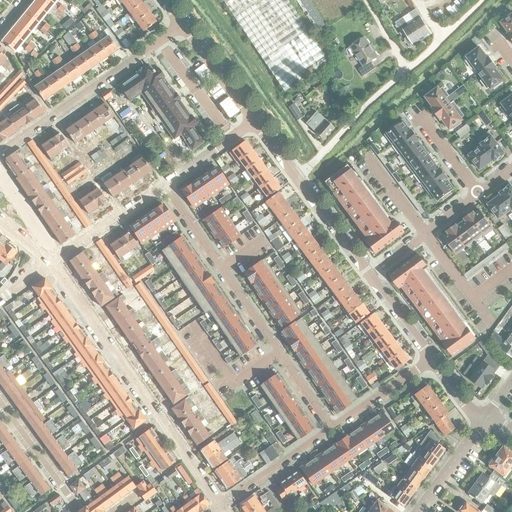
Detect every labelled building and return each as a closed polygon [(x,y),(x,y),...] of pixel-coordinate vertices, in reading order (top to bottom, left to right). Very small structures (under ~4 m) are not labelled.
[(46,14),(53,4),(48,0),(36,0),(33,4),(46,14)] [(56,1),(56,0),(48,0),(53,4),(58,8),(63,12),(66,8),(56,1)] [(129,13),(142,3),(139,0),(126,0),(122,3),(119,6),(122,10),(125,8),(129,13)] [(287,0),(222,0),(284,92),(329,61),(287,0)] [(318,29),(323,25),(307,1),(302,5),(318,29)] [(136,22),(149,13),(142,3),(129,13),(136,22)] [(33,4),(26,13),(38,23),(46,14),(33,4)] [(102,19),(109,13),(106,10),(100,15),(102,19)] [(432,34),(428,29),(416,10),(410,14),(415,21),(408,26),(403,18),(395,23),(401,31),(404,35),(406,38),(405,39),(410,48),(414,46),(432,34)] [(511,13),(511,14),(511,12),(501,20),(502,21),(500,22),(508,33),(506,34),(511,41),(511,40),(511,13)] [(30,33),(38,23),(26,13),(18,23),(30,33)] [(102,19),(105,22),(112,17),(109,13),(102,19)] [(149,13),(136,22),(143,32),(156,22),(149,13)] [(84,28),(80,22),(76,26),(80,31),(84,28)] [(18,23),(17,24),(10,32),(22,42),(30,33),(18,23)] [(116,49),(120,46),(107,29),(103,31),(108,37),(98,43),(107,56),(117,50),(116,49)] [(14,52),(22,42),(10,32),(2,42),(14,52)] [(364,37),(351,47),(363,66),(358,69),(363,77),(376,68),(371,62),(378,57),(364,37)] [(98,63),(107,56),(98,43),(89,49),(98,63)] [(478,74),(479,73),(493,62),(494,62),(489,55),(488,57),(480,46),(478,48),(477,47),(467,54),(468,55),(466,57),(467,59),(465,61),(472,71),(474,68),(478,74)] [(0,47),(0,60),(6,66),(13,58),(0,47)] [(89,69),(98,63),(89,49),(80,56),(89,69)] [(71,62),(65,66),(59,56),(55,58),(62,68),(71,81),(80,75),(71,62)] [(80,75),(89,69),(80,56),(71,62),(80,75)] [(62,68),(55,58),(52,61),(58,71),(53,74),(62,88),(71,81),(62,68)] [(482,79),(480,81),(487,91),(489,89),(491,91),(493,89),(494,90),(504,83),(503,82),(505,80),(497,70),(499,69),(494,62),(493,62),(479,73),(478,74),(482,79)] [(40,76),(37,71),(33,65),(30,67),(35,73),(34,73),(37,78),(40,76)] [(164,77),(158,69),(153,72),(148,65),(118,86),(129,102),(130,101),(141,93),(153,110),(151,112),(158,123),(161,121),(174,139),(180,135),(187,144),(191,150),(200,144),(203,142),(192,127),(197,124),(191,115),(190,116),(179,100),(180,99),(179,98),(176,94),(175,93),(174,94),(163,78),(164,77)] [(53,94),(62,88),(53,74),(44,81),(53,94)] [(43,100),(53,94),(44,81),(34,87),(43,100)] [(451,104),(446,98),(449,96),(443,87),(440,89),(438,87),(436,89),(435,88),(427,94),(428,95),(425,97),(433,107),(432,108),(436,114),(451,104)] [(108,90),(101,95),(105,101),(106,100),(112,96),(109,92),(108,90)] [(500,103),(502,106),(499,108),(506,117),(509,115),(511,118),(511,94),(511,93),(502,100),(503,102),(500,103)] [(34,94),(26,100),(38,117),(46,112),(34,94)] [(26,100),(18,106),(30,123),(38,117),(26,100)] [(98,104),(8,166),(58,238),(86,219),(148,177),(98,104)] [(288,107),(297,121),(302,117),(293,104),(288,107)] [(436,114),(441,120),(442,119),(450,130),(452,128),(453,129),(461,123),(461,122),(463,120),(461,118),(464,116),(458,107),(455,109),(451,104),(436,114)] [(18,106),(10,111),(22,128),(30,123),(18,106)] [(10,111),(2,117),(14,134),(22,128),(10,111)] [(330,125),(330,123),(327,120),(325,121),(315,112),(305,124),(314,132),(323,140),(334,128),(330,125)] [(492,122),(484,112),(478,116),(486,127),(492,122)] [(2,117),(0,117),(0,130),(6,139),(14,134),(2,117)] [(392,145),(412,130),(412,129),(411,130),(404,120),(400,123),(398,121),(389,128),(390,130),(384,135),(392,145)] [(472,130),(467,124),(456,132),(461,138),(472,130)] [(412,130),(392,145),(399,155),(419,140),(420,140),(412,130)] [(495,162),(506,154),(501,147),(502,147),(500,145),(493,136),(489,131),(480,137),(478,139),(495,162)] [(495,162),(478,139),(477,140),(481,145),(468,155),(480,171),(493,161),(494,163),(495,162)] [(420,140),(419,140),(399,155),(406,164),(426,150),(420,141),(420,140)] [(252,150),(247,144),(245,141),(232,150),(239,160),(252,150)] [(378,155),(381,153),(374,143),(370,146),(378,155)] [(246,169),(259,160),(252,150),(239,160),(236,162),(239,167),(242,164),(246,169)] [(413,174),(414,174),(433,159),(426,150),(406,164),(413,174)] [(381,153),(378,155),(385,165),(388,163),(381,153)] [(227,165),(225,166),(219,158),(215,160),(221,169),(223,172),(229,168),(227,165)] [(440,167),(440,168),(433,159),(414,174),(413,174),(420,184),(441,168),(440,167)] [(253,178),(265,169),(259,160),(246,169),(253,178)] [(385,165),(392,175),(395,172),(388,163),(385,165)] [(389,222),(350,169),(349,169),(346,165),(334,175),(333,174),(325,179),(326,180),(324,182),(327,186),(326,187),(366,239),(364,241),(374,255),(403,233),(393,219),(389,222)] [(208,173),(219,190),(220,191),(229,184),(216,166),(207,173),(208,173)] [(420,184),(428,193),(448,178),(441,168),(420,184)] [(260,188),(272,178),(265,169),(253,178),(250,181),(253,185),(256,183),(260,188)] [(395,172),(392,175),(399,184),(402,182),(395,172)] [(211,197),(220,191),(219,190),(208,173),(207,173),(198,179),(199,179),(211,196),(211,197)] [(229,182),(236,177),(233,173),(226,178),(229,182)] [(238,180),(236,177),(229,182),(231,185),(238,180)] [(267,197),(280,188),(272,178),(260,188),(256,190),(260,194),(263,192),(267,197)] [(453,194),(452,192),(455,189),(448,180),(449,179),(448,178),(428,193),(429,194),(431,193),(438,202),(442,199),(443,201),(453,194)] [(199,179),(198,179),(190,185),(202,202),(202,203),(211,197),(211,196),(199,179)] [(406,194),(407,194),(409,192),(410,192),(402,182),(399,184),(406,194)] [(511,208),(511,185),(511,184),(500,192),(511,208)] [(193,209),(202,203),(202,202),(190,185),(180,191),(193,209)] [(242,201),(249,196),(246,192),(240,197),(242,201)] [(269,214),(285,202),(278,192),(265,202),(266,203),(262,205),(266,210),(269,214)] [(409,192),(407,194),(406,194),(414,204),(417,201),(410,192),(409,192)] [(511,208),(500,192),(499,193),(500,194),(487,204),(499,220),(511,210),(511,208)] [(249,210),(252,208),(248,202),(251,200),(249,196),(242,201),(244,204),(249,210)] [(414,204),(421,214),(425,212),(417,201),(414,204)] [(276,223),(292,211),(285,202),(269,214),(276,223)] [(166,227),(175,221),(162,203),(153,209),(154,210),(166,227)] [(227,218),(220,208),(202,220),(209,230),(210,230),(227,218)] [(153,209),(145,215),(146,216),(158,232),(158,233),(166,227),(154,210),(153,209)] [(485,237),(494,230),(492,228),(493,227),(479,209),(475,212),(474,211),(469,215),(485,237)] [(286,230),(299,221),(292,211),(276,223),(279,227),(282,225),(286,230)] [(257,222),(264,218),(262,214),(255,219),(257,222)] [(158,232),(146,216),(145,215),(137,221),(138,221),(150,238),(150,239),(158,233),(158,232)] [(475,241),(482,235),(484,237),(485,237),(469,215),(464,219),(465,220),(461,223),(475,241)] [(215,239),(216,238),(233,227),(227,218),(210,230),(209,230),(215,239)] [(259,226),(264,223),(267,221),(264,218),(257,222),(259,226)] [(141,245),(150,239),(150,238),(138,221),(137,221),(128,227),(141,245)] [(293,239),(306,230),(299,221),(286,230),(293,239)] [(264,232),(268,229),(264,223),(259,226),(264,232)] [(466,247),(475,241),(461,223),(458,225),(457,224),(452,228),(466,247)] [(498,229),(506,240),(511,235),(511,234),(504,224),(498,229)] [(233,227),(216,238),(215,239),(222,249),(240,237),(233,227)] [(452,228),(446,232),(447,233),(443,236),(456,254),(466,247),(452,228)] [(127,229),(117,236),(129,253),(138,247),(127,229)] [(268,238),(272,235),(268,229),(264,232),(268,238)] [(300,249),(313,239),(306,230),(293,239),(289,241),(293,246),(296,243),(300,249)] [(270,241),(277,237),(275,233),(272,235),(268,238),(270,241)] [(117,236),(107,242),(119,260),(129,253),(117,236)] [(188,246),(189,246),(182,236),(167,246),(167,247),(161,251),(168,260),(188,246)] [(280,248),(276,242),(280,240),(277,237),(270,241),(272,245),(277,251),(280,248)] [(307,258),(320,248),(313,239),(300,249),(297,251),(300,255),(303,253),(307,258)] [(499,256),(509,248),(506,244),(496,251),(499,256)] [(8,245),(0,255),(0,260),(2,262),(0,264),(0,270),(1,271),(16,253),(8,245)] [(189,246),(188,246),(168,260),(174,269),(194,255),(195,255),(189,246)] [(314,267),(327,258),(320,248),(307,258),(314,267)] [(86,250),(69,263),(75,272),(93,260),(86,250)] [(490,262),(499,256),(496,251),(487,258),(490,262)] [(283,261),(290,256),(288,252),(281,257),(283,261)] [(453,357),(477,339),(426,270),(429,267),(419,253),(389,275),(400,289),(402,288),(453,357)] [(195,255),(194,255),(174,269),(180,278),(200,264),(201,264),(195,255)] [(283,261),(286,264),(293,259),(290,256),(283,261)] [(321,277),(333,267),(327,258),(314,267),(310,270),(313,274),(317,271),(320,276),(321,277)] [(482,269),(490,262),(487,258),(479,264),(482,269)] [(242,273),(249,283),(250,282),(270,268),(264,259),(262,261),(261,260),(242,273)] [(93,260),(75,272),(82,281),(99,269),(93,260)] [(207,272),(201,264),(200,264),(180,278),(186,287),(206,273),(207,272)] [(479,264),(464,275),(467,279),(482,269),(479,264)] [(328,286),(340,276),(333,267),(321,277),(320,276),(317,279),(320,283),(324,281),(328,286)] [(256,291),(277,277),(270,268),(250,282),(249,283),(255,292),(256,291)] [(99,269),(82,281),(88,290),(105,278),(99,269)] [(297,280),(303,275),(301,271),(294,276),(297,280)] [(213,282),(214,282),(207,272),(206,273),(186,287),(192,296),(213,282)] [(306,278),(303,275),(297,280),(299,283),(306,278)] [(335,295),(347,286),(340,276),(328,286),(324,288),(327,292),(331,290),(334,295),(335,295)] [(262,300),(283,286),(277,277),(256,291),(255,292),(261,301),(262,300)] [(39,296),(51,287),(45,278),(30,289),(33,293),(35,291),(39,296)] [(105,278),(88,290),(94,299),(111,287),(105,278)] [(219,290),(214,282),(213,282),(192,296),(198,305),(219,291),(219,290)] [(268,309),(289,295),(283,286),(262,300),(261,301),(267,310),(268,309)] [(341,304),(354,295),(347,286),(335,295),(334,295),(331,297),(334,302),(338,299),(341,304)] [(52,289),(52,288),(51,287),(39,296),(39,297),(37,298),(41,304),(39,305),(40,307),(56,296),(51,290),(52,289)] [(118,288),(101,300),(106,308),(124,296),(118,288)] [(198,305),(204,314),(225,300),(226,299),(219,290),(219,291),(198,305)] [(310,299),(317,294),(314,290),(311,293),(309,290),(306,293),(307,295),(310,299)] [(310,299),(312,302),(319,297),(317,294),(310,299)] [(274,318),(295,304),(289,295),(268,309),(267,310),(274,319),(274,318)] [(348,314),(361,304),(354,295),(341,304),(348,313),(348,314)] [(48,314),(62,305),(56,296),(40,307),(43,311),(45,310),(48,314)] [(124,296),(106,308),(112,316),(129,304),(124,296)] [(226,299),(225,300),(204,314),(205,314),(208,312),(214,320),(231,309),(232,308),(226,299)] [(129,304),(112,316),(117,324),(135,312),(129,304)] [(299,316),(299,315),(301,313),(295,304),(274,318),(274,319),(281,329),(299,316)] [(356,323),(368,314),(361,304),(348,314),(348,313),(345,316),(352,325),(355,323),(356,323)] [(10,316),(14,314),(11,310),(12,310),(8,305),(4,307),(10,316)] [(52,324),(67,313),(62,305),(48,314),(52,320),(51,321),(52,324)] [(238,317),(232,308),(231,309),(214,320),(220,329),(237,317),(238,317)] [(323,318),(330,313),(327,309),(320,314),(323,318)] [(135,312),(117,324),(123,332),(140,320),(135,312)] [(60,330),(73,321),(67,313),(52,324),(55,327),(57,326),(60,330)] [(330,313),(323,318),(325,321),(332,316),(330,313)] [(367,332),(380,323),(373,313),(360,323),(364,328),(361,331),(364,335),(367,333),(367,332)] [(16,324),(20,322),(14,314),(10,316),(16,324)] [(227,338),(243,326),(244,326),(238,317),(237,317),(220,329),(227,338)] [(286,342),(286,341),(307,327),(301,318),(295,322),(294,322),(279,332),(286,342)] [(503,328),(508,322),(504,319),(499,326),(503,328)] [(140,320),(123,332),(128,340),(146,328),(140,320)] [(64,340),(79,329),(73,321),(60,330),(64,336),(62,338),(64,340)] [(22,333),(26,330),(20,322),(16,324),(22,333)] [(374,342),(387,332),(380,323),(367,332),(367,333),(371,338),(368,340),(371,345),(375,342),(374,342)] [(250,335),(244,326),(243,326),(227,338),(233,347),(249,335),(250,335)] [(498,335),(503,328),(499,326),(495,332),(498,335)] [(286,342),(292,351),(293,350),(314,336),(307,327),(286,341),(286,342)] [(146,328),(128,340),(134,348),(151,336),(146,328)] [(72,347),(85,338),(79,329),(64,340),(66,343),(68,342),(72,347)] [(336,337),(343,333),(341,329),(334,333),(336,337)] [(28,341),(32,338),(26,330),(22,333),(28,341)] [(511,345),(511,335),(506,331),(502,337),(506,341),(511,345)] [(381,351),(394,341),(387,332),(374,342),(375,342),(378,347),(375,349),(378,354),(381,351)] [(498,335),(495,332),(494,332),(491,337),(494,339),(494,340),(495,341),(495,342),(502,347),(501,349),(511,356),(511,345),(506,341),(502,337),(498,335)] [(239,356),(242,354),(242,355),(257,345),(250,335),(249,335),(233,347),(239,356)] [(151,336),(134,348),(139,356),(156,344),(151,336)] [(299,359),(320,345),(314,336),(293,350),(292,351),(298,360),(299,359)] [(35,350),(41,345),(39,341),(35,344),(32,338),(28,341),(35,350)] [(76,357),(91,346),(85,338),(72,347),(76,352),(74,354),(76,357)] [(349,341),(346,343),(343,338),(339,340),(343,345),(342,346),(344,348),(351,344),(349,341)] [(490,359),(497,354),(485,338),(479,343),(490,359)] [(388,360),(401,351),(394,341),(381,351),(385,356),(382,359),(385,363),(388,360)] [(40,357),(44,355),(42,352),(45,350),(42,344),(41,345),(35,350),(40,357)] [(156,344),(139,356),(145,364),(162,352),(156,344)] [(355,357),(351,350),(354,348),(351,344),(344,348),(347,353),(351,359),(355,357)] [(298,360),(304,369),(305,368),(326,354),(320,345),(299,359),(298,360)] [(82,365),(97,354),(91,346),(76,357),(78,356),(81,361),(80,362),(80,363),(75,367),(76,368),(78,368),(81,365),(82,365)] [(401,351),(388,360),(395,370),(408,360),(401,351)] [(162,352),(145,364),(150,371),(167,360),(162,352)] [(90,372),(103,362),(97,354),(82,365),(84,368),(86,367),(90,372)] [(326,354),(305,368),(304,369),(311,378),(311,377),(332,363),(326,354)] [(46,366),(50,363),(44,355),(40,357),(46,366)] [(0,374),(4,371),(4,370),(10,366),(5,358),(0,361),(0,374)] [(167,360),(150,371),(156,379),(173,367),(167,360)] [(357,368),(364,363),(362,360),(355,365),(357,368)] [(483,389),(486,385),(488,386),(495,376),(493,375),(497,370),(483,360),(469,379),(483,389)] [(94,382),(109,371),(103,362),(90,372),(93,377),(91,378),(94,382)] [(317,387),(317,386),(338,372),(332,363),(311,377),(311,378),(317,387)] [(357,368),(360,372),(367,367),(364,363),(357,368)] [(173,367),(156,379),(161,387),(178,375),(173,367)] [(58,382),(62,380),(67,376),(63,371),(62,372),(60,369),(52,374),(58,382)] [(0,384),(2,386),(14,377),(9,371),(6,373),(4,371),(0,374),(0,384)] [(101,389),(115,379),(109,371),(94,382),(95,384),(97,383),(101,389)] [(323,395),(344,381),(338,372),(317,386),(317,387),(323,395)] [(260,386),(266,395),(283,384),(283,383),(276,373),(261,383),(262,384),(260,386)] [(178,375),(161,387),(166,395),(184,383),(178,375)] [(8,395),(20,386),(14,377),(2,386),(8,395)] [(50,386),(54,383),(51,378),(47,381),(42,384),(44,387),(49,384),(50,386)] [(105,398),(121,387),(115,379),(101,389),(105,393),(103,395),(105,398)] [(330,404),(350,390),(344,381),(323,395),(329,404),(330,404)] [(184,383),(166,395),(172,404),(190,392),(184,383)] [(283,383),(283,384),(266,395),(272,404),(289,393),(289,392),(283,383)] [(420,403),(433,393),(427,385),(410,397),(414,402),(417,399),(420,403)] [(14,403),(26,394),(20,386),(8,395),(14,403)] [(57,396),(61,393),(56,386),(53,389),(57,396)] [(113,405),(127,396),(121,387),(105,398),(107,400),(109,399),(113,405)] [(244,390),(238,396),(240,399),(247,393),(244,390)] [(350,405),(349,404),(357,399),(350,390),(330,404),(329,404),(336,414),(350,405)] [(296,401),(289,392),(289,393),(272,404),(278,413),(295,401),(296,401)] [(62,402),(66,400),(61,393),(57,396),(62,402)] [(426,411),(439,402),(433,393),(420,403),(426,411)] [(20,411),(32,402),(26,394),(14,403),(20,411)] [(77,407),(80,405),(73,396),(70,398),(77,407)] [(117,415),(133,404),(127,396),(113,405),(117,409),(114,411),(117,415)] [(177,419),(194,407),(188,398),(171,410),(177,419)] [(302,410),(296,401),(295,401),(278,413),(284,422),(301,410),(302,410)] [(26,420),(38,411),(32,402),(20,411),(26,420)] [(432,420),(445,410),(439,402),(426,411),(432,420)] [(82,414),(85,412),(88,410),(83,403),(80,405),(77,407),(82,414)] [(139,412),(139,410),(138,411),(133,404),(117,415),(119,417),(120,415),(125,421),(127,419),(127,420),(139,412)] [(183,428),(200,416),(194,407),(177,419),(183,428)] [(284,422),(290,431),(307,419),(308,419),(302,410),(301,410),(284,422)] [(444,416),(448,413),(445,410),(432,420),(438,428),(448,420),(444,416)] [(32,428),(45,419),(38,411),(26,420),(32,428)] [(255,411),(250,415),(257,425),(262,421),(255,411)] [(372,418),(372,419),(384,435),(384,436),(394,429),(382,411),(372,418)] [(82,414),(87,422),(91,420),(89,416),(88,417),(85,412),(82,414)] [(131,430),(146,420),(139,412),(127,420),(130,425),(129,426),(131,430)] [(200,416),(183,428),(189,437),(206,425),(200,416)] [(363,424),(363,425),(375,442),(384,436),(384,435),(372,419),(372,418),(363,424)] [(38,436),(54,425),(50,420),(44,425),(42,422),(45,420),(45,419),(32,428),(38,436)] [(308,419),(307,419),(290,431),(297,440),(299,438),(299,439),(300,439),(315,429),(308,419)] [(444,436),(451,431),(454,429),(448,420),(438,428),(444,436)] [(51,435),(58,430),(63,426),(59,421),(54,425),(38,436),(44,444),(53,438),(51,435)] [(95,432),(98,430),(93,423),(90,425),(95,432)] [(366,448),(375,442),(363,425),(363,424),(354,430),(354,431),(366,448)] [(206,425),(189,437),(196,447),(213,435),(206,425)] [(408,427),(402,432),(408,441),(412,438),(409,433),(411,431),(408,427)] [(138,446),(140,449),(156,437),(150,428),(136,439),(140,445),(138,446)] [(100,439),(103,436),(98,430),(95,432),(100,439)] [(345,436),(346,437),(357,454),(358,454),(366,448),(354,431),(354,430),(345,436)] [(13,440),(9,434),(7,432),(0,437),(0,445),(2,444),(4,447),(13,440)] [(206,459),(237,438),(233,433),(216,445),(213,441),(200,450),(206,459)] [(108,450),(114,446),(105,435),(103,436),(100,439),(108,450)] [(50,452),(66,441),(62,436),(55,441),(53,438),(44,444),(50,452)] [(336,443),(336,444),(348,460),(348,461),(358,454),(357,454),(346,437),(345,436),(336,443)] [(147,456),(162,445),(156,437),(140,449),(142,452),(144,451),(147,456)] [(237,438),(206,459),(212,469),(226,459),(222,454),(240,442),(237,438)] [(424,449),(437,458),(444,449),(431,439),(424,449)] [(19,449),(18,447),(13,440),(4,447),(7,450),(0,455),(3,460),(19,449)] [(56,460),(65,454),(63,451),(69,446),(66,441),(50,452),(56,460)] [(278,456),(277,454),(282,451),(276,442),(272,445),(266,449),(271,458),(272,457),(273,459),(278,456)] [(336,444),(336,443),(327,449),(328,449),(339,466),(340,467),(348,461),(348,460),(336,444)] [(406,443),(401,447),(408,452),(411,447),(406,443)] [(149,462),(151,465),(168,453),(162,445),(147,456),(151,461),(149,462)] [(116,458),(126,451),(123,446),(117,450),(113,453),(116,458)] [(511,453),(503,446),(496,456),(511,467),(511,453)] [(25,457),(21,451),(19,449),(3,460),(7,465),(14,460),(16,463),(25,457)] [(318,455),(319,456),(330,472),(331,473),(340,467),(339,466),(328,449),(327,449),(318,455)] [(430,468),(437,458),(424,449),(417,458),(415,456),(415,457),(430,468)] [(62,468),(78,457),(74,452),(67,457),(65,454),(56,460),(62,468)] [(159,473),(164,469),(174,462),(168,453),(151,465),(152,466),(153,468),(155,467),(159,473)] [(387,465),(398,458),(397,458),(394,454),(383,461),(387,465)] [(74,467),(81,462),(84,460),(81,455),(78,457),(62,468),(70,479),(78,472),(77,470),(74,467)] [(309,461),(310,462),(321,478),(322,479),(331,473),(330,472),(319,456),(318,455),(309,461)] [(510,472),(511,469),(511,467),(496,456),(489,465),(504,477),(508,471),(510,472)] [(31,465),(30,463),(25,457),(16,463),(19,466),(12,472),(15,476),(31,465)] [(424,477),(430,468),(415,457),(408,466),(424,477)] [(220,480),(239,467),(237,464),(233,468),(228,461),(213,470),(220,480)] [(310,462),(309,461),(299,468),(312,486),(322,479),(321,478),(310,462)] [(377,466),(373,469),(377,473),(379,475),(386,467),(381,463),(377,466)] [(37,473),(33,467),(31,465),(15,476),(19,481),(26,476),(28,479),(37,473)] [(176,468),(188,485),(192,482),(180,465),(176,468)] [(416,488),(424,477),(408,466),(400,477),(416,488)] [(220,480),(226,489),(245,476),(246,473),(243,468),(240,468),(239,467),(220,480)] [(166,474),(169,480),(177,474),(174,469),(167,473),(166,474)] [(127,493),(135,487),(128,476),(123,480),(118,472),(114,475),(119,483),(127,493)] [(296,490),(305,484),(297,472),(288,478),(296,490)] [(43,481),(41,479),(37,473),(28,479),(30,482),(24,487),(27,492),(43,481)] [(378,480),(368,473),(365,478),(374,485),(378,480)] [(504,482),(492,473),(488,478),(482,473),(475,483),(493,496),(504,482)] [(161,485),(169,480),(166,474),(162,477),(158,480),(161,485)] [(119,499),(127,493),(119,483),(114,475),(110,478),(115,486),(111,488),(119,499)] [(409,497),(416,488),(400,477),(394,486),(409,497)] [(288,496),(296,490),(288,478),(280,484),(281,487),(288,496)] [(78,493),(88,506),(86,507),(79,511),(100,511),(102,511),(98,506),(94,501),(78,480),(70,486),(76,495),(78,493)] [(49,489),(44,483),(43,481),(27,492),(31,498),(38,493),(40,496),(49,489)] [(150,484),(146,486),(142,481),(136,486),(140,491),(138,492),(144,501),(152,495),(155,493),(156,492),(150,484)] [(360,498),(368,492),(361,483),(353,490),(360,498)] [(493,497),(493,496),(475,483),(468,493),(481,503),(488,493),(493,497)] [(119,499),(111,488),(107,491),(102,484),(98,487),(103,494),(111,505),(119,499)] [(349,485),(320,505),(324,511),(326,511),(343,503),(340,499),(352,490),(349,485)] [(402,506),(409,497),(394,486),(387,495),(402,506)] [(102,511),(111,505),(103,494),(98,487),(93,490),(99,497),(94,501),(98,506),(102,511)] [(282,500),(288,496),(281,487),(276,491),(282,500)] [(190,499),(200,511),(205,508),(205,507),(208,504),(197,489),(193,492),(196,495),(190,499)] [(275,511),(276,511),(281,509),(269,492),(264,494),(267,498),(273,507),(273,508),(275,511)] [(379,499),(380,497),(375,493),(372,497),(378,500),(373,507),(369,504),(366,508),(370,511),(391,511),(384,506),(386,504),(379,499)] [(61,499),(61,498),(57,494),(50,499),(54,504),(61,499)] [(199,511),(200,511),(190,499),(187,494),(183,498),(187,503),(182,507),(185,511),(197,511),(198,511),(199,511)] [(243,511),(251,511),(260,506),(253,496),(239,506),(243,511)] [(480,511),(479,511),(465,501),(462,505),(460,505),(458,508),(458,510),(457,511),(458,511),(486,511),(483,509),(480,511)] [(168,511),(161,503),(158,505),(163,511),(168,511)]
